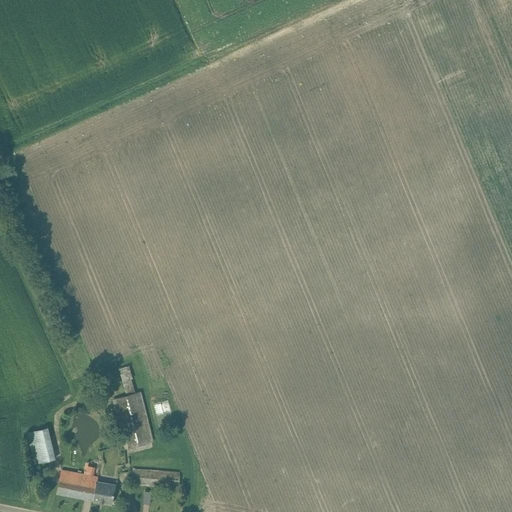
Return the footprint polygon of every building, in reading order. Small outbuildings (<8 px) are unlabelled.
[(140,393),(136,394),(134,389),(136,389),(129,366),(119,369),(127,396),(113,400),(125,448),(153,441),(140,393)] [(153,404),(159,427),(174,423),(168,400),(153,404)] [(90,466),(88,462),(97,458),(80,411),(65,417),(83,464),(84,468),(90,466)] [(34,464),(55,459),(48,427),(27,432),(34,464)] [(176,465),(175,453),(129,457),(131,468),(176,465)] [(179,487),(180,477),(180,472),(133,469),(132,484),(179,487)] [(112,504),(114,494),(116,485),(97,482),(98,476),(61,470),(57,494),(112,504)] [(148,494),(148,491),(143,491),(143,504),(150,504),(151,494),(148,494)]
